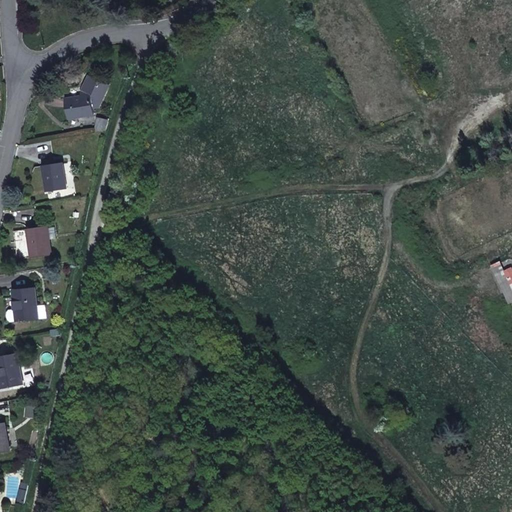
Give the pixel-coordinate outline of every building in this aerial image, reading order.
[(99,107),(110,85),(91,75),(82,93),(83,96),(67,99),(70,119),(95,115),(95,108),(99,107)] [(109,120),(99,118),(96,132),(107,130),(109,120)] [(64,163),(44,166),(48,191),(67,188),(64,163)] [(49,228),(49,226),(29,229),(33,258),(52,255),(50,240),(49,228)] [(56,227),(49,228),(50,240),(58,238),(56,227)] [(503,261),(493,265),(511,303),(511,302),(511,267),(507,270),(503,261)] [(39,319),(37,306),(35,287),(15,289),(17,309),(18,321),(39,319)] [(46,305),(37,306),(39,319),(48,318),(46,305)] [(11,322),(18,321),(17,309),(10,310),(8,312),(7,315),(8,317),(9,320),(11,322)] [(17,353),(0,356),(0,372),(3,388),(23,384),(17,353)] [(0,423),(0,452),(10,451),(6,423),(0,423)] [(28,491),(22,489),(19,503),(25,504),(28,491)]
